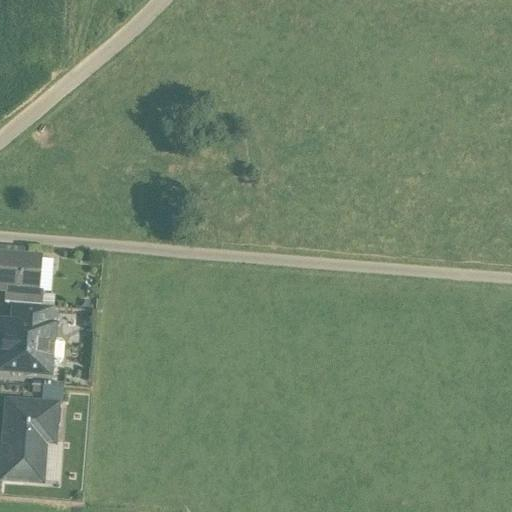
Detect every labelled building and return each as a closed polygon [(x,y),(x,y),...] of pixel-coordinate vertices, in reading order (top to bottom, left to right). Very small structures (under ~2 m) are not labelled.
[(39,263),(0,259),(0,293),(7,294),(36,296),(36,295),(39,263)] [(36,296),(7,294),(6,307),(16,308),(41,310),(42,296),(36,295),(36,296)] [(41,310),(16,308),(14,328),(50,331),(52,310),(41,310)] [(14,328),(2,327),(0,358),(0,373),(47,377),(50,331),(14,328)] [(32,387),(31,400),(62,401),(62,388),(32,387)] [(55,410),(6,407),(0,484),(40,487),(43,447),(52,448),(55,410)]
